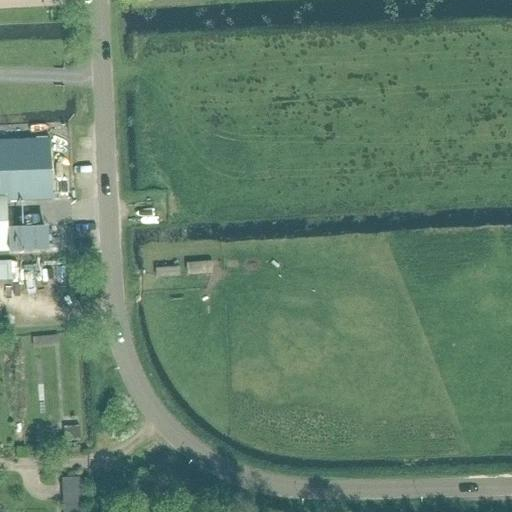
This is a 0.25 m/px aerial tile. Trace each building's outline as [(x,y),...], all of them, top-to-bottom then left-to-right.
[(0,250),(8,250),(6,200),(52,199),(49,138),(0,140),(0,250)] [(66,196),(85,193),(83,177),(64,180),(66,196)] [(205,260),(178,264),(179,275),(206,272),(205,260)] [(149,277),(169,276),(169,267),(148,268),(149,277)] [(26,293),(51,291),(50,275),(25,277),(26,293)] [(80,438),(80,435),(79,425),(63,426),(64,439),(80,438)] [(62,477),(63,511),(81,511),(82,476),(62,477)]
